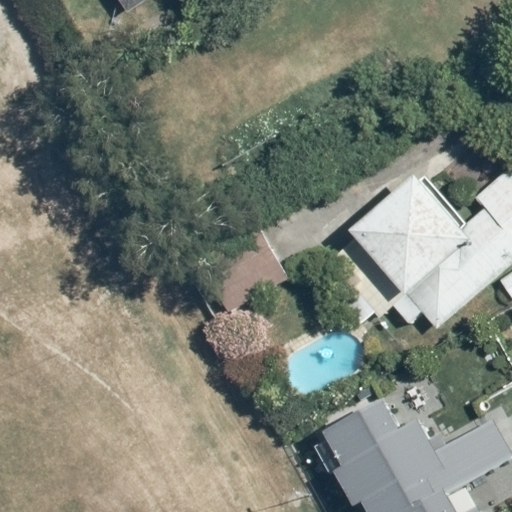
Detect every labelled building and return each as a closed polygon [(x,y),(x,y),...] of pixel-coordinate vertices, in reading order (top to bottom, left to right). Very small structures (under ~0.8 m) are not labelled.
[(119,0),(129,14),(149,0),(119,0)] [(426,312),(442,328),(511,268),(511,170),(480,197),(490,209),(472,223),(428,174),(319,275),(366,330),(396,308),(411,325),(426,312)] [(265,229),(205,264),(231,309),(291,273),(265,229)] [(411,511),(451,491),(511,458),(511,445),(497,419),(442,448),(424,416),(405,426),(389,398),(329,430),(349,467),(341,471),(359,504),(368,500),(374,511),(411,511)] [(487,511),(483,505),(469,511),(461,511),(451,491),(411,511),(487,511)]
